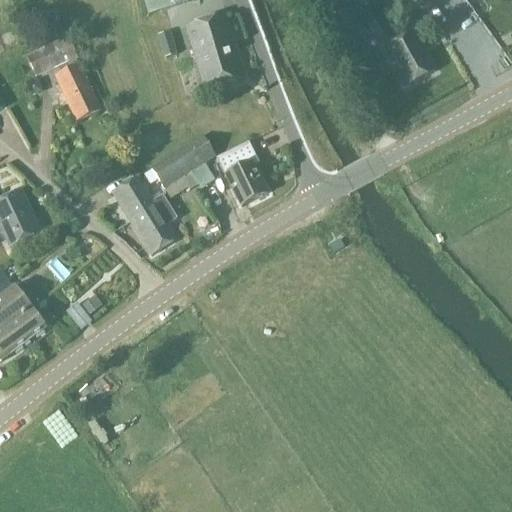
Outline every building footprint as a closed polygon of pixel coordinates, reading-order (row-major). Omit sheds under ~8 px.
[(143,0),(148,17),(175,8),(176,10),(208,0),(143,0)] [(59,71),(63,77),(55,81),(76,124),(101,113),(80,69),(79,69),(75,63),(79,62),(56,12),(40,19),(44,28),(37,31),(45,51),(26,59),(35,81),(59,71)] [(356,32),(345,13),(331,20),(341,40),(356,32)] [(204,92),(244,80),(226,18),(186,30),(204,92)] [(177,56),(170,34),(158,38),(165,60),(177,56)] [(406,91),(436,74),(415,35),(385,52),(406,91)] [(39,83),(27,86),(30,98),(42,94),(39,83)] [(215,159),(203,139),(152,171),(165,191),(215,159)] [(88,178),(120,162),(110,141),(77,156),(88,178)] [(218,161),(242,209),(269,196),(254,167),(259,165),(249,145),(218,161)] [(137,181),(112,196),(151,259),(179,242),(146,189),(143,191),(137,181)] [(21,194),(0,203),(0,229),(10,250),(41,236),(21,194)] [(223,230),(236,225),(226,200),(213,206),(223,230)] [(336,240),(343,236),(340,231),(333,234),(336,240)] [(0,301),(0,302),(13,292),(1,276),(0,277),(0,301)] [(0,333),(31,310),(16,290),(0,301),(0,333)] [(94,298),(80,309),(88,319),(101,308),(94,298)] [(31,310),(0,333),(0,363),(1,365),(46,332),(32,314),(33,313),(31,310)]
